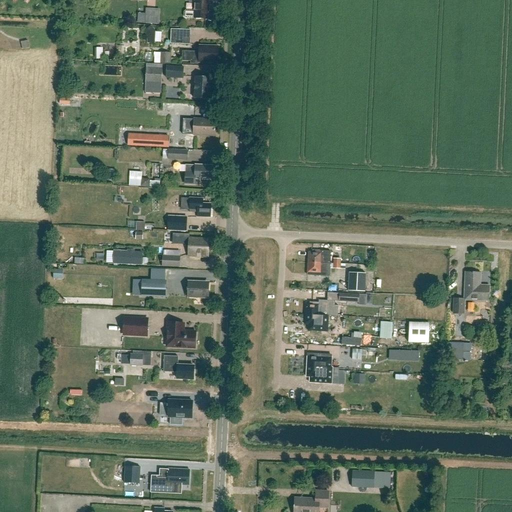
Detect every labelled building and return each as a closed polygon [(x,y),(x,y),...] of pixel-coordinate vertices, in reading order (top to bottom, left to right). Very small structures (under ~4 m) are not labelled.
[(184,17),(186,18),(208,19),(208,12),(209,12),(209,0),(194,0),(194,10),(186,10),(185,12),(184,17)] [(154,32),(150,26),(143,32),(147,37),(147,43),(154,43),(155,32),(154,32)] [(218,63),(218,46),(199,46),(199,52),(182,51),(182,62),(191,62),(191,64),(199,65),(200,63),(218,63)] [(161,63),(169,64),(169,53),(161,53),(161,63)] [(183,79),(184,67),(166,66),(165,78),(183,79)] [(161,83),(162,69),(146,68),(146,82),(161,83)] [(210,99),(211,77),(195,76),(194,98),(210,99)] [(183,118),(183,134),(194,134),(215,135),(215,120),(194,119),(183,118)] [(128,145),(136,145),(168,147),(169,137),(137,135),(129,135),(128,145)] [(188,161),(188,151),(168,150),(168,160),(188,161)] [(196,163),(211,163),(212,150),(196,150),(196,163)] [(212,179),(213,166),(187,165),(186,166),(185,184),(200,185),(200,179),(212,179)] [(141,186),(141,178),(130,177),(129,186),(141,186)] [(211,217),(211,204),(203,204),(203,199),(182,198),(182,207),(184,209),(190,210),(190,212),(198,213),(197,217),(211,217)] [(186,232),(187,217),(168,216),(167,231),(186,232)] [(136,222),(136,231),(144,231),(145,222),(136,222)] [(173,234),(173,244),(189,244),(188,255),(196,255),(196,257),(209,257),(210,244),(210,239),(201,239),(190,239),(190,234),(173,234)] [(120,252),(119,263),(142,264),(142,253),(134,253),(134,251),(127,250),(127,252),(120,252)] [(327,263),(330,264),(331,251),(312,250),(312,253),(309,253),(309,262),(327,264),(327,263)] [(180,267),(180,257),(162,256),(162,266),(180,267)] [(309,262),(308,262),(308,275),(329,276),(330,264),(327,263),(327,264),(309,262)] [(365,292),(366,274),(349,273),(348,291),(365,292)] [(481,274),(466,273),(465,291),(470,291),(470,301),(489,302),(490,287),(481,286),(481,274)] [(166,297),(166,281),(142,280),(142,296),(166,297)] [(208,294),(209,285),(207,285),(207,282),(188,282),(188,297),(206,298),(207,294),(208,294)] [(306,304),(305,314),(329,316),(338,317),(338,306),(335,306),(335,302),(339,302),(339,293),(328,293),(327,301),(321,301),(320,303),(310,302),(309,305),(306,304)] [(359,303),(359,295),(339,293),(339,302),(359,303)] [(463,315),(464,299),(452,299),(452,315),(463,315)] [(305,314),(305,325),(308,325),(308,331),(328,332),(329,316),(305,314)] [(147,336),(148,319),(124,318),(124,335),(147,336)] [(381,332),(391,333),(392,323),(381,322),(381,332)] [(195,348),(196,332),(184,331),(184,323),(168,323),(167,347),(195,348)] [(409,323),(408,342),(428,343),(429,323),(409,323)] [(354,331),(354,336),(342,336),(342,344),(362,345),(362,331),(354,331)] [(463,344),(447,343),(446,360),(463,361),(463,344)] [(352,349),(351,359),(361,360),(362,350),(352,349)] [(389,351),(389,360),(419,361),(419,352),(389,351)] [(142,366),(143,354),(130,354),(130,366),(142,366)] [(326,368),(331,368),(331,355),(308,354),(307,367),(326,368)] [(194,379),(194,366),(178,365),(178,357),(164,356),(164,372),(177,372),(177,378),(194,379)] [(307,367),(306,377),(310,377),(310,383),(332,384),(332,368),(331,368),(326,368),(307,367)] [(169,400),(168,418),(170,418),(170,425),(182,426),(182,418),(191,419),(192,402),(169,400)] [(78,474),(89,474),(90,458),(78,458),(78,474)] [(109,482),(122,482),(122,465),(109,465),(109,482)] [(139,484),(140,467),(125,466),(124,483),(139,484)] [(152,476),(151,492),(181,494),(182,486),(182,482),(189,482),(189,470),(169,469),(169,470),(160,470),(160,476),(152,476)] [(390,489),(391,473),(374,472),(352,471),(351,487),(390,489)] [(328,508),(329,492),(316,491),(315,499),(295,498),(294,511),(318,511),(319,507),(328,508)]
